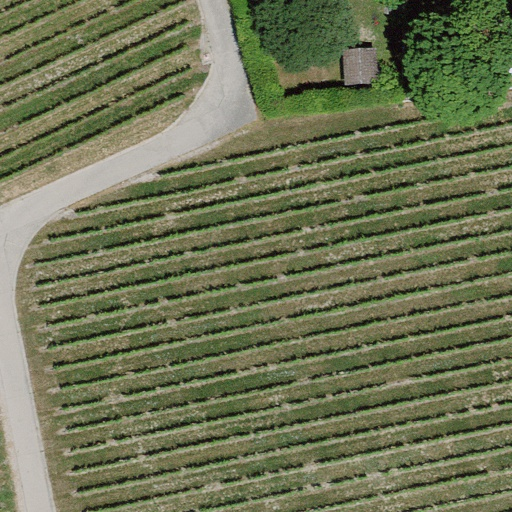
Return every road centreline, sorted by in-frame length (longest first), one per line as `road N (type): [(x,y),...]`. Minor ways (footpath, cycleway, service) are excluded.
road 1 (track): [(0,230),(237,113),(211,0)]
road 2 (track): [(41,511),(0,283)]
